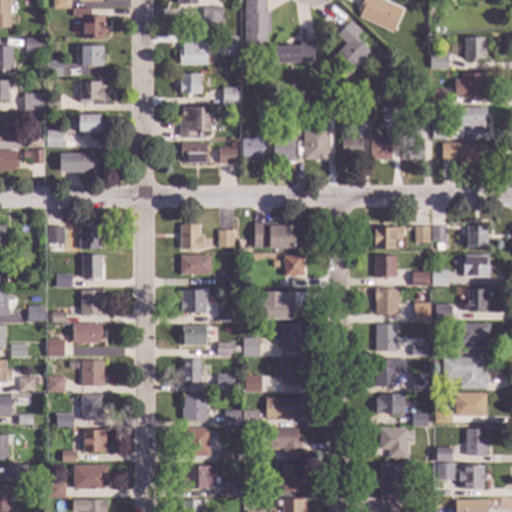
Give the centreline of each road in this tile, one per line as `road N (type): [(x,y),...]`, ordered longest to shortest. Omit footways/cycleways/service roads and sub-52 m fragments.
road 1 (residential): [(143,511),(138,0)]
road 2 (residential): [(511,198),(0,200)]
road 3 (residential): [(347,511),(337,198)]
